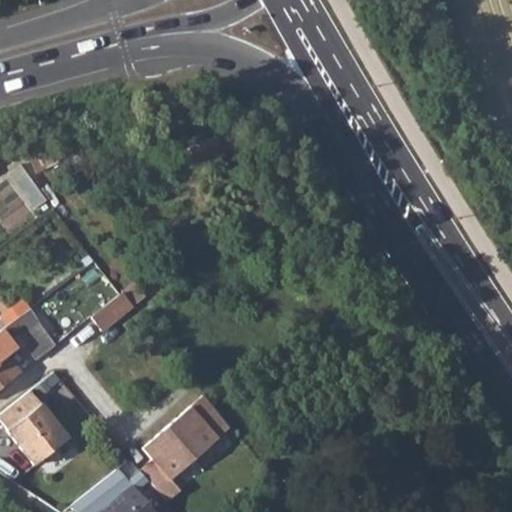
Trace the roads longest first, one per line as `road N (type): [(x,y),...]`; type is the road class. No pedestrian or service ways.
road 1 (motorway): [(101,50),(214,47),(256,61),(387,166)]
road 2 (secondary): [(387,166),(511,359)]
road 3 (secondary): [(295,0),(387,166)]
road 4 (motorway): [(101,50),(120,36),(259,0)]
road 5 (motorway): [(124,0),(0,39)]
